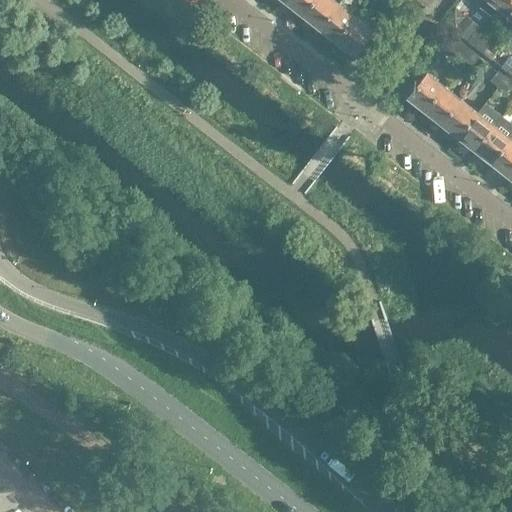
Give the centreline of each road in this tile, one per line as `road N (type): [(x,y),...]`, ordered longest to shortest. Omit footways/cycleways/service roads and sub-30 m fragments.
road 1 (secondary): [(388,511),(195,351),(26,287),(0,267)]
road 2 (secondary): [(0,316),(99,357),(299,511)]
road 3 (residential): [(511,226),(362,109)]
road 4 (residential): [(362,109),(223,0)]
road 5 (residential): [(362,109),(447,0)]
